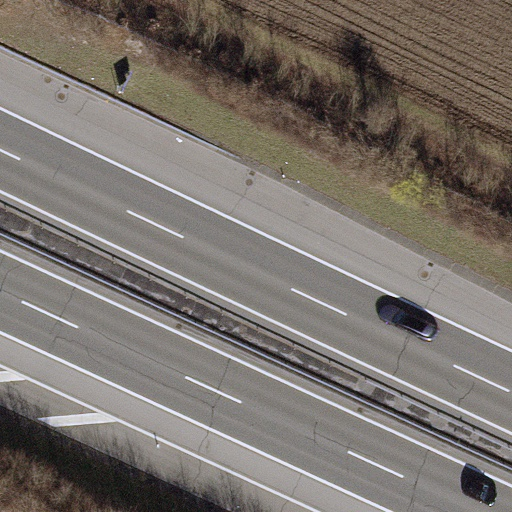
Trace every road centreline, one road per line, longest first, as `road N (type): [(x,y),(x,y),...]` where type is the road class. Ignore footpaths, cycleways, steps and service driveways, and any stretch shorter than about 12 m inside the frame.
road 1 (motorway): [(511,388),(0,146)]
road 2 (motorway): [(0,293),(472,511)]
